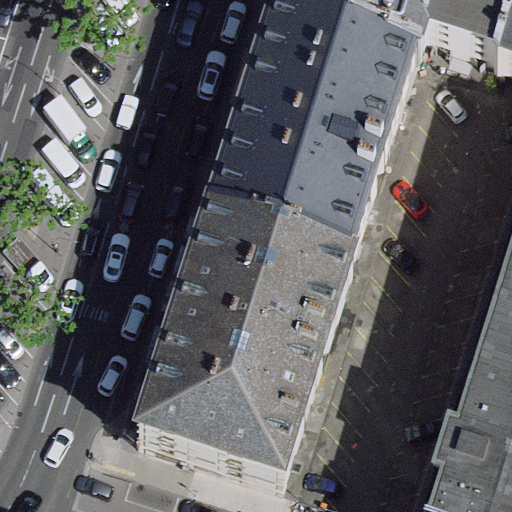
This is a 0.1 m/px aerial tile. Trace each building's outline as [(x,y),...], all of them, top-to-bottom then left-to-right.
[(501,74),(511,39),(511,0),(281,0),(275,22),(422,69),(429,71),(435,53),(501,74)] [(357,274),(422,69),(275,22),(209,226),(357,274)] [(511,39),(501,74),(498,82),(511,85),(511,39)] [(363,277),(357,274),(209,226),(135,459),(287,506),(363,277)] [(511,511),(511,260),(431,511),(511,511)]
